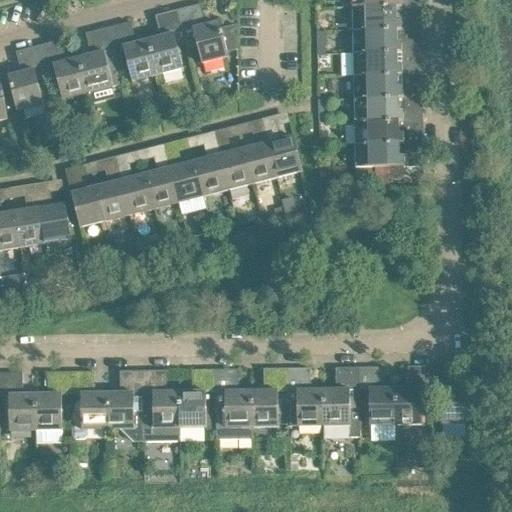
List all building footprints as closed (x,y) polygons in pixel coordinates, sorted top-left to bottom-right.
[(351,0),(352,9),(396,8),(420,8),(419,0),(351,0)] [(200,5),(178,11),(183,33),(187,48),(197,45),(202,65),(228,58),(227,53),(221,29),(219,23),(206,26),(200,5)] [(396,21),(396,8),(352,9),(353,32),(397,31),(421,31),(420,21),(396,21)] [(183,33),(178,11),(155,17),(161,38),(148,41),(157,76),(183,70),(174,35),(183,33)] [(114,51),(123,49),(132,83),(157,76),(148,41),(136,44),(131,23),(108,29),(114,51)] [(108,29),(85,35),(91,56),(79,59),(88,94),(123,85),(114,51),(108,29)] [(397,44),(397,31),(353,32),(353,54),(397,53),(397,54),(421,53),(421,44),(397,44)] [(79,59),(67,63),(61,41),(38,47),(44,69),(53,67),(62,101),(88,94),(79,59)] [(16,53),(21,74),(8,78),(17,113),(43,106),(45,109),(53,106),(50,91),(40,94),(35,71),(44,69),(38,47),(16,53)] [(398,76),(398,77),(422,76),(421,67),(397,67),(397,54),(397,53),(353,54),(354,77),(398,76)] [(398,77),(398,76),(354,77),(354,100),(398,99),(422,99),(422,89),(398,90),(398,77)] [(398,99),(354,100),(355,123),(399,122),(423,122),(422,112),(398,113),(398,99)] [(278,179),(303,172),(294,137),(280,141),(275,121),(264,124),(278,179)] [(399,122),(355,123),(355,145),(399,144),(399,145),(423,145),(423,135),(399,136),(399,122)] [(251,128),(252,134),(256,147),(244,150),(253,185),(278,179),(264,124),(251,128)] [(232,153),(228,140),(227,134),(214,137),(228,191),(253,185),(244,150),(232,153)] [(202,140),(204,147),(207,160),(195,163),(204,198),(228,191),(214,137),(202,140)] [(399,144),(355,145),(356,169),(376,168),(376,177),(391,177),(391,168),(424,167),(423,158),(399,158),(399,145),(399,144)] [(182,166),(179,153),(177,147),(165,150),(179,204),(204,198),(195,163),(182,166)] [(153,153),(154,158),(158,172),(145,176),(154,210),(179,204),(165,150),(153,153)] [(133,179),(130,165),(128,159),(116,163),(130,217),(154,210),(145,176),(133,179)] [(104,166),(105,171),(109,185),(96,188),(105,223),(130,217),(116,163),(104,166)] [(320,169),(320,185),(342,184),(341,168),(320,169)] [(72,174),(72,177),(67,177),(80,230),(105,223),(96,188),(84,191),(79,172),(72,174)] [(52,207),(50,194),(49,188),(37,189),(46,245),(71,241),(66,205),(52,207)] [(24,191),(25,198),(27,211),(15,213),(21,249),(46,245),(37,189),(24,191)] [(2,215),(0,202),(0,200),(0,252),(21,249),(15,213),(2,215)] [(408,390),(395,390),(396,426),(422,426),(422,390),(431,390),(431,367),(408,368),(408,390)] [(431,367),(431,390),(441,390),(441,425),(469,425),(468,389),(455,389),(454,367),(431,367)] [(383,390),(382,368),(359,369),(359,391),(360,391),(369,391),(370,426),(396,426),(395,390),(383,390)] [(310,391),(310,369),(287,370),(287,392),(287,425),(290,425),(290,428),(324,427),(323,391),(310,391)] [(359,391),(359,369),(336,369),(336,391),(323,391),(324,427),(350,427),(350,439),(361,439),(360,391),(359,391)] [(287,370),(264,370),(264,392),(251,392),(252,428),(278,428),(278,392),(287,392),(287,370)] [(192,393),(180,393),(180,429),(206,429),(206,394),(215,394),(215,371),(192,371),(192,393)] [(215,371),(215,394),(217,441),(252,440),(252,428),(251,392),(238,393),(238,371),(215,371)] [(143,395),(143,372),(120,372),(120,394),(107,395),(108,431),(120,430),(135,443),(144,443),(144,424),(143,395)] [(167,394),(166,372),(143,372),(143,395),(153,395),(153,424),(144,424),(144,443),(180,443),(180,429),(180,393),(167,394)] [(48,395),(36,396),(36,444),(37,444),(37,445),(62,445),(62,396),(71,396),(71,373),(48,374),(48,395)] [(95,395),(95,373),(71,373),(71,396),(80,396),(74,409),(71,409),(72,440),(82,440),(85,440),(87,437),(88,434),(88,431),(108,431),(107,395),(95,395)] [(23,396),(23,374),(0,374),(0,396),(9,397),(10,432),(36,432),(36,444),(36,396),(23,396)]
